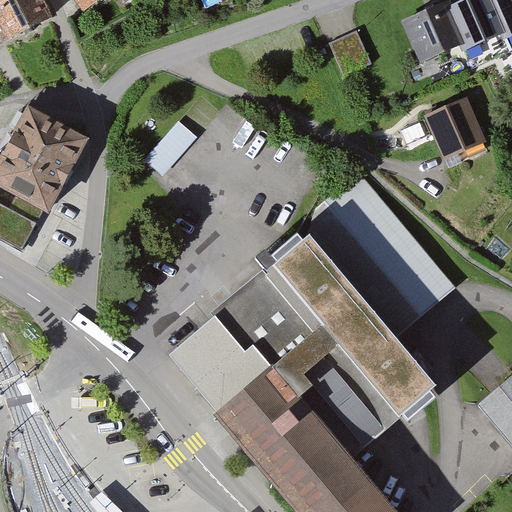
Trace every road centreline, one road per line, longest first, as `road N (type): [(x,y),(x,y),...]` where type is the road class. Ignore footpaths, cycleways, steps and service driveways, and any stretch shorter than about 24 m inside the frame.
road 1 (residential): [(346,0),(174,56),(92,107)]
road 2 (secondary): [(248,511),(93,345)]
road 3 (residential): [(92,107),(98,176),(88,279),(67,322)]
road 4 (residential): [(93,345),(0,424)]
